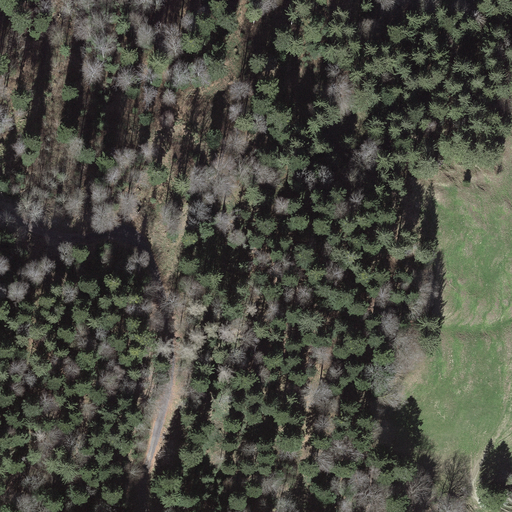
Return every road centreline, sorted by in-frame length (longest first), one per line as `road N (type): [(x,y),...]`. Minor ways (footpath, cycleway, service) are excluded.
road 1 (track): [(5,511),(16,482),(63,451),(148,346),(185,211),(150,134),(172,126),(202,144),(298,251),(301,501),(311,511)]
road 2 (track): [(0,214),(51,235),(125,234),(146,248),(172,367),(144,493),(147,511)]
